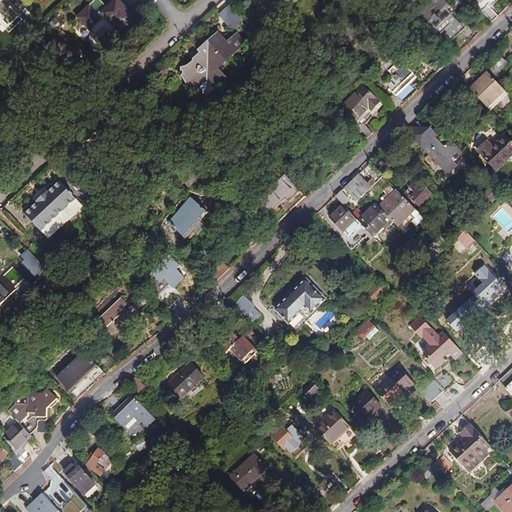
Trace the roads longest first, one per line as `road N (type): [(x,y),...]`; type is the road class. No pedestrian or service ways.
road 1 (residential): [(511,14),(193,315),(73,414),(0,501)]
road 2 (residential): [(181,25),(0,196)]
road 3 (residential): [(511,353),(339,511)]
